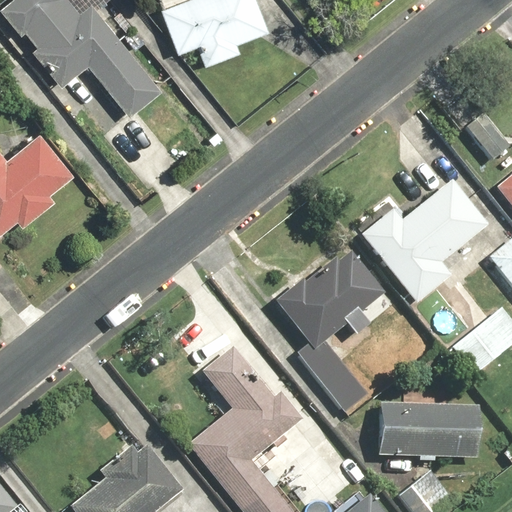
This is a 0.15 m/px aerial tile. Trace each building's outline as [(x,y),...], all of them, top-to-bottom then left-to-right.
[(66,0),(5,0),(0,5),(0,17),(16,37),(21,33),(33,47),(27,51),(57,86),(81,65),(126,117),(160,88),(89,5),(78,15),(66,0)] [(253,0),(168,0),(158,3),(171,55),(195,49),(202,81),(223,76),(219,60),(238,55),(235,44),(262,37),(253,0)] [(464,129),(492,164),(511,149),(484,114),(464,129)] [(0,232),(12,223),(19,231),(54,202),(48,195),(75,173),(39,129),(4,158),(0,153),(0,232)] [(511,213),(511,177),(494,193),(511,213)] [(486,227),(448,182),(402,221),(393,211),(398,206),(389,195),(373,209),(376,212),(357,228),(363,235),(357,240),(414,306),(448,277),(439,267),(486,227)] [(511,237),(485,259),(511,291),(511,237)] [(318,265),(271,303),(306,347),(295,355),(342,414),(365,396),(337,361),(374,332),(367,323),(389,306),(348,254),(324,273),(318,265)] [(511,345),(511,324),(498,308),(448,350),(472,379),(511,345)] [(185,445),(190,452),(235,511),(287,511),(257,471),(277,456),(273,449),(284,441),(279,435),(297,422),(270,385),(268,386),(235,342),(196,372),(227,413),(185,445)] [(476,408),(377,404),(375,458),(474,462),(476,408)] [(93,474),(99,481),(66,509),(68,511),(154,511),(182,489),(145,445),(132,456),(126,449),(124,451),(110,434),(97,445),(109,461),(93,474)] [(442,511),(452,504),(427,473),(396,498),(407,511),(442,511)] [(12,511),(15,509),(0,491),(0,511),(12,511)] [(379,511),(366,496),(362,498),(356,491),(330,511),(379,511)]
